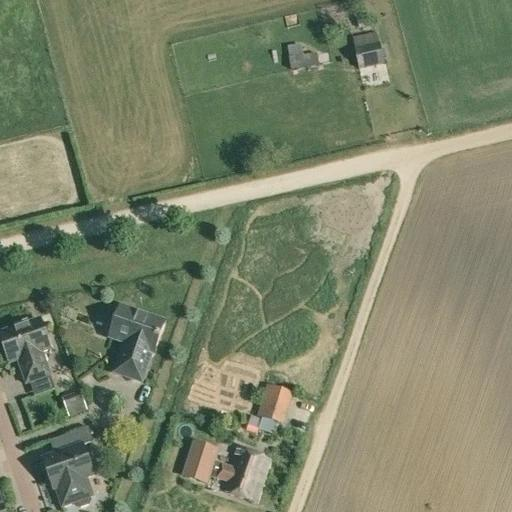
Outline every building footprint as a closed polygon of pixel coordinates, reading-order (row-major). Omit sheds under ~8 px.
[(357,18),(359,29),(367,27),(364,17),(357,18)] [(354,49),(359,70),(385,65),(379,44),(376,33),(359,37),(361,48),(354,49)] [(289,58),(290,71),(319,66),(317,54),(289,58)] [(115,373),(142,383),(153,354),(155,354),(166,323),(121,307),(116,322),(110,324),(107,332),(111,336),(110,339),(125,344),(115,373)] [(18,361),(27,385),(51,377),(43,352),(51,349),(41,321),(29,325),(28,321),(14,326),(15,330),(0,335),(0,336),(9,364),(18,361)] [(257,417),(283,426),(293,394),(267,386),(257,417)] [(62,399),(69,418),(88,411),(81,392),(62,399)] [(298,410),(314,414),(318,400),(302,396),(298,410)] [(81,509),(90,506),(92,502),(91,498),(93,497),(87,479),(94,477),(84,447),(94,443),(89,429),(59,439),(63,453),(43,460),(54,491),(56,490),(63,508),(76,504),(77,507),(81,509)] [(255,503),(269,461),(237,450),(232,467),(215,461),(218,450),(196,443),(184,476),(207,484),(210,476),(228,482),(225,493),(255,503)]
